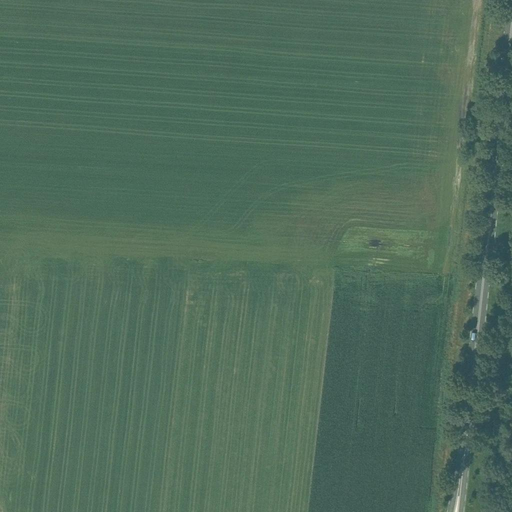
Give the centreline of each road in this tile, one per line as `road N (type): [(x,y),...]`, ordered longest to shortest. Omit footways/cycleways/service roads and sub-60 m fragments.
road 1 (primary): [(511,21),(464,444)]
road 2 (track): [(478,0),(450,272)]
